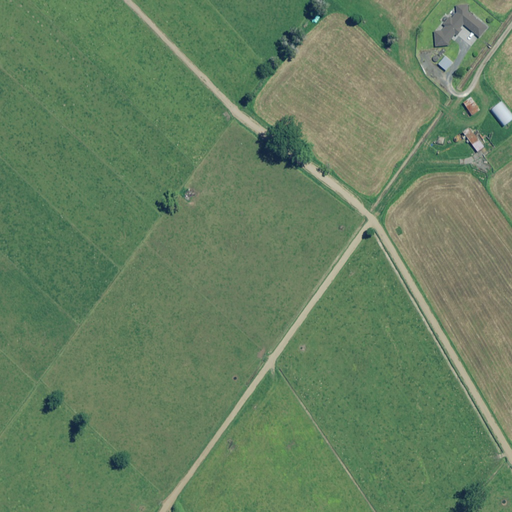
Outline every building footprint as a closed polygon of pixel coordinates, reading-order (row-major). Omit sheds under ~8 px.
[(469,5),(457,5),(456,16),(453,14),(444,25),(446,27),(443,31),(435,32),(436,47),(449,45),(449,42),(456,35),(458,36),(463,30),(461,29),(465,25),(480,38),(488,28),(469,11),(469,5)] [(453,63),(445,56),(439,64),(447,71),(453,63)] [(480,110),(471,97),(464,102),(473,116),(480,110)] [(511,120),(511,115),(502,102),(492,110),(504,126),(511,120)] [(469,128),(463,132),(466,136),(472,132),(469,128)] [(484,147),(473,132),(467,137),(478,152),(484,147)]
